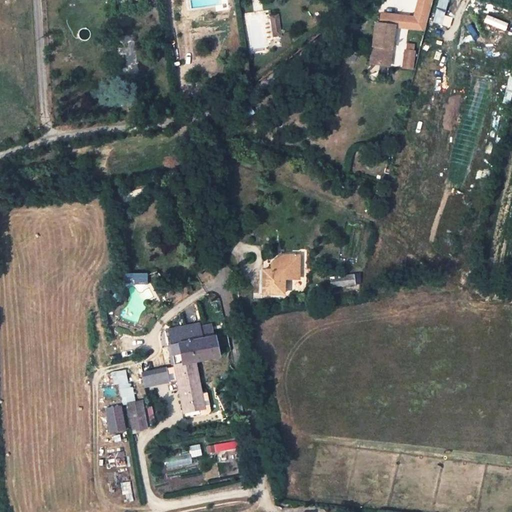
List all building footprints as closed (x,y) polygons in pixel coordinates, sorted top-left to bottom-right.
[(383,14),(382,25),(392,26),(425,30),(432,0),(420,0),(416,18),(383,14)] [(437,0),(432,21),(449,26),(456,0),(437,0)] [(279,14),(271,15),(274,37),(283,36),(279,14)] [(382,25),(375,24),(372,58),(381,59),(382,53),(389,54),(392,26),(382,25)] [(417,51),(405,50),(403,69),(414,71),(417,51)] [(381,59),(372,58),(371,65),(390,68),(392,54),(389,54),(382,53),(381,59)] [(264,264),(265,270),(282,269),(282,280),(287,279),(294,266),(294,252),(280,253),(273,264),(264,264)] [(282,269),(265,270),(261,270),(263,294),(283,293),(282,280),(282,269)] [(354,277),(331,280),(332,288),(354,286),(354,277)] [(215,334),(208,336),(199,338),(198,330),(197,323),(169,329),(172,343),(170,344),(174,365),(195,361),(219,356),(215,334)] [(207,329),(198,330),(199,338),(208,336),(207,329)] [(195,361),(174,365),(185,412),(199,409),(196,394),(202,392),(199,378),(195,361)] [(168,367),(141,372),(144,387),(170,382),(168,367)] [(120,403),(134,401),(129,369),(115,371),(120,403)] [(196,394),(199,409),(206,408),(202,392),(196,394)] [(144,401),(128,404),(134,433),(150,429),(144,401)] [(122,405),(105,408),(110,433),(127,430),(122,405)] [(225,444),(208,447),(209,454),(226,452),(225,444)]
